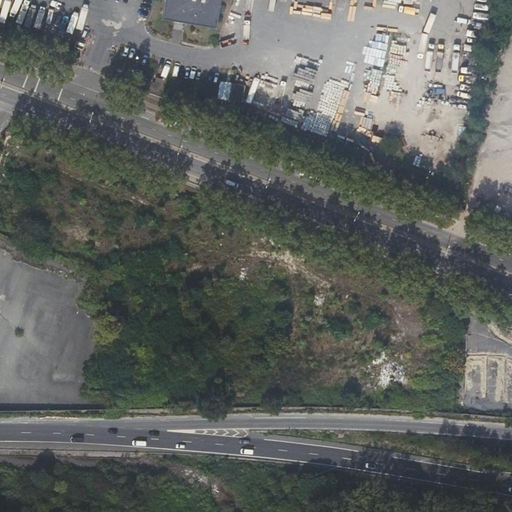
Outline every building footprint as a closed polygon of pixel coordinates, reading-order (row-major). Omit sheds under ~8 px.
[(215,26),(219,0),(164,0),(162,17),(215,26)] [(485,21),(472,18),(468,42),(482,44),(485,21)] [(217,96),(230,98),(233,81),(220,79),(217,96)] [(233,81),(230,98),(241,100),(244,83),(233,81)] [(5,299),(4,299),(0,311),(0,332),(11,301),(5,299)]
